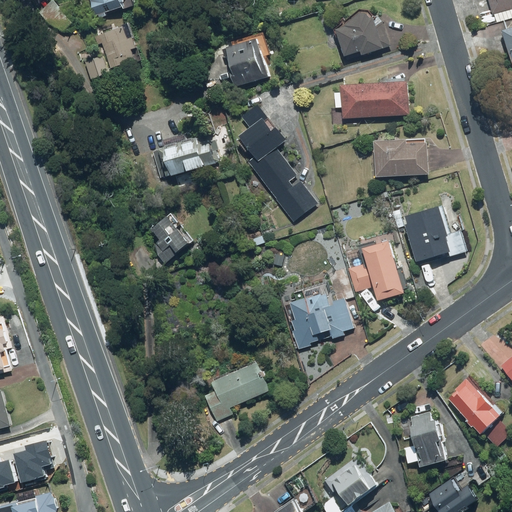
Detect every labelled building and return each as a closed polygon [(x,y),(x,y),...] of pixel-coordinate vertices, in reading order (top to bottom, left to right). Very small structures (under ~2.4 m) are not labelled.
[(90,0),(93,18),(135,12),(133,0),(90,0)] [(511,0),(487,0),(492,15),(494,14),(511,8),(511,0)] [(511,8),(494,14),(497,24),(511,19),(511,8)] [(344,20),(346,27),(333,31),(340,60),(358,55),(359,58),(389,51),(381,18),(372,21),(370,13),(344,20)] [(131,52),(136,51),(129,28),(101,37),(110,70),(134,63),(131,52)] [(511,32),(501,36),(511,74),(511,32)] [(263,55),(267,53),(263,39),(223,51),(235,90),(270,80),(263,55)] [(108,75),(104,57),(85,61),(89,80),(108,75)] [(341,86),(341,96),(334,96),(334,109),(341,109),(341,120),(408,119),(407,85),(341,86)] [(251,162),(247,165),(292,224),(317,205),(300,183),(293,188),(289,183),(297,177),(276,151),(285,144),(257,109),(242,120),(250,131),(235,143),(251,162)] [(198,144),(196,139),(157,151),(167,183),(220,167),(211,140),(198,144)] [(373,144),(374,179),(428,178),(427,143),(373,144)] [(459,232),(445,236),(438,210),(402,221),(415,265),(448,255),(449,258),(465,254),(459,232)] [(158,242),(151,247),(162,265),(192,245),(172,215),(150,230),(158,242)] [(262,235),(251,241),(254,249),(266,244),(262,235)] [(402,297),(388,244),(360,251),(364,264),(349,268),(356,293),(372,288),(377,304),(402,297)] [(284,256),(273,255),(272,266),(282,268),(284,256)] [(325,294),(285,305),(298,351),(344,338),(343,333),(353,330),(345,300),(328,305),(325,294)] [(0,374),(18,369),(13,350),(14,349),(12,342),(18,340),(14,327),(11,328),(8,315),(0,317),(0,374)] [(511,353),(497,364),(511,386),(511,353)] [(231,409),(269,392),(256,363),(209,384),(214,395),(204,400),(214,423),(234,415),(231,409)] [(497,420),(502,415),(492,406),(490,408),(465,381),(446,400),(482,437),(484,434),(497,448),(511,435),(497,420)] [(0,428),(17,425),(9,389),(0,391),(0,428)] [(434,422),(433,414),(411,417),(414,447),(408,447),(409,464),(416,463),(416,467),(445,464),(441,421),(434,422)] [(7,454),(0,455),(0,482),(31,473),(26,458),(28,457),(23,442),(5,448),(7,454)] [(322,511),(342,511),(378,486),(358,459),(324,484),(334,498),(320,508),(322,511)] [(431,511),(464,511),(476,504),(466,489),(461,492),(452,478),(423,498),(431,511)] [(305,479),(293,484),(304,510),(315,505),(305,479)] [(61,511),(56,491),(0,504),(0,511),(61,511)] [(301,511),(294,502),(279,511),(301,511)]
